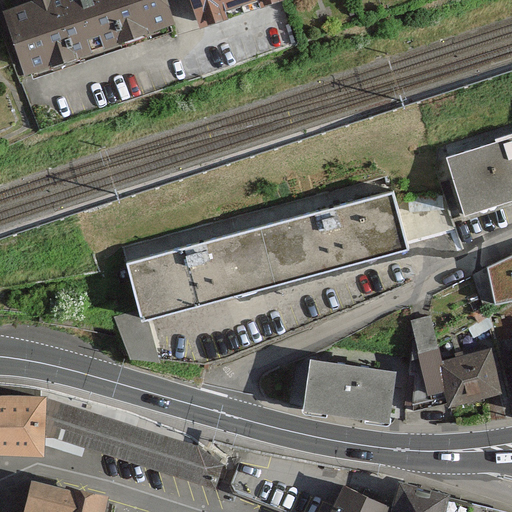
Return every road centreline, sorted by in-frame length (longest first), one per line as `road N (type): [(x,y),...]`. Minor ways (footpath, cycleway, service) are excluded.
road 1 (primary): [(0,359),(325,440),(418,451)]
road 2 (motorway): [(0,147),(182,0)]
road 3 (residential): [(0,474),(33,471),(210,511)]
